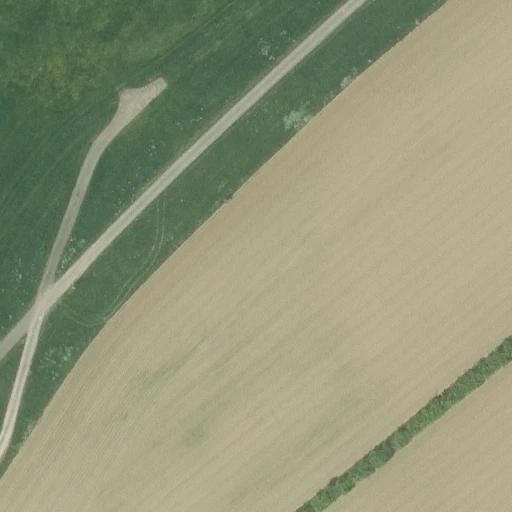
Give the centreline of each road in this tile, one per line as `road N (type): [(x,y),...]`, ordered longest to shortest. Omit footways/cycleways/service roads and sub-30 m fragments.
road 1 (unclassified): [(0,441),(88,161),(105,128),(151,86)]
road 2 (track): [(151,86),(258,0)]
